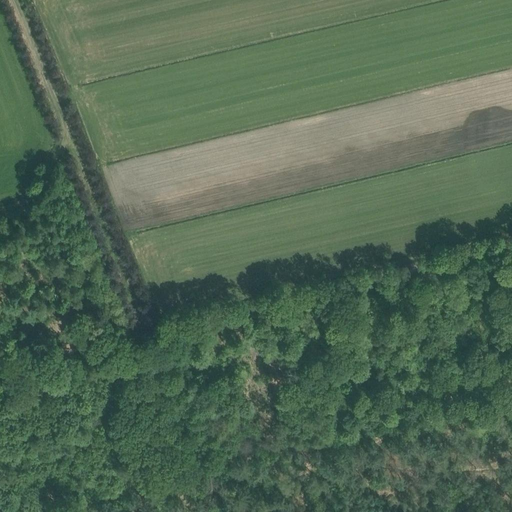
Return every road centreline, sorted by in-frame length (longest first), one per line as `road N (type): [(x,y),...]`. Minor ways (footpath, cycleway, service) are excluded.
road 1 (track): [(55,511),(218,452),(511,412)]
road 2 (track): [(143,329),(511,242)]
road 3 (track): [(143,329),(71,141)]
road 4 (track): [(71,141),(16,0)]
road 5 (track): [(0,362),(143,329)]
